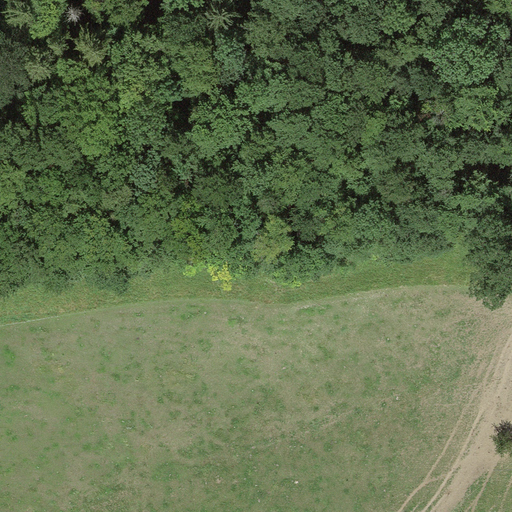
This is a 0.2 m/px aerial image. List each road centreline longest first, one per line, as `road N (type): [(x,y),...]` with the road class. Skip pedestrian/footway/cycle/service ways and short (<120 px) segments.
road 1 (track): [(511,247),(475,231),(0,267)]
road 2 (track): [(426,511),(511,359)]
